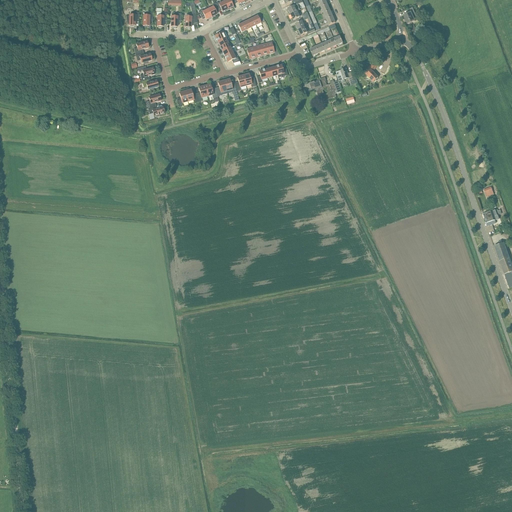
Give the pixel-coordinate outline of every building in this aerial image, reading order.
[(227,0),(224,2),(228,11),(229,11),(228,10),(232,9),(231,8),(233,7),(231,3),(234,2),(233,0),(227,0)] [(292,7),(288,9),(291,15),(297,11),(300,10),(298,7),(299,7),(298,5),(303,2),(301,0),(296,2),(297,4),(294,6),(292,7)] [(218,2),(215,4),(218,10),(221,9),(222,12),(224,11),(225,12),(228,11),(224,2),(219,4),(218,2)] [(213,7),(208,9),(212,18),(216,17),(215,16),(217,15),(215,11),(218,10),(215,4),(212,5),(213,7)] [(321,8),(324,14),(330,11),(328,5),(321,8)] [(403,16),(407,25),(415,21),(414,20),(417,18),(412,8),(408,10),(409,13),(403,16)] [(202,10),(199,12),(200,13),(202,18),(205,17),(206,20),(208,19),(209,20),(212,18),(212,19),(212,18),(208,9),(205,11),(204,10),(202,10)] [(297,11),(291,15),(293,20),(298,18),(300,17),(297,11)] [(324,14),(326,20),(333,17),(330,11),(324,14)] [(127,16),(126,16),(128,24),(129,24),(129,26),(130,26),(130,27),(134,27),(134,26),(135,26),(135,20),(139,20),(139,15),(139,13),(133,12),(132,15),(129,15),(129,16),(127,16)] [(156,12),(156,16),(157,16),(157,22),(157,27),(158,27),(158,28),(162,28),(162,27),(163,27),(163,21),(167,21),(167,16),(167,13),(162,13),(162,12),(156,12)] [(143,16),(143,26),(144,26),(144,28),(148,28),(148,26),(149,26),(149,21),(153,21),(153,13),(147,13),(147,16),(143,16)] [(171,22),(171,27),(172,27),(172,28),(176,29),(176,27),(177,27),(177,21),(181,22),(181,17),(181,14),(175,14),(171,14),(171,17),(171,22)] [(185,23),(185,28),(186,28),(186,29),(190,29),(190,28),(191,28),(191,24),(193,24),(198,23),(197,19),(196,15),(196,14),(189,14),(189,17),(185,17),(185,23)] [(258,16),(253,18),(256,25),(261,23),(258,16)] [(304,21),(308,19),(310,24),(312,23),(309,16),(303,18),(304,21)] [(326,20),(329,26),(335,23),(333,17),(326,20)] [(253,18),(248,21),(251,28),(256,25),(253,18)] [(248,21),(243,23),(246,30),(251,28),(248,21)] [(295,24),(298,30),(305,27),(302,21),(295,24)] [(238,26),(240,30),(241,33),(246,30),(243,23),(238,26)] [(305,27),(298,30),(301,36),(308,33),(305,27)] [(215,37),(217,42),(225,38),(223,33),(215,37),(215,36),(215,37)] [(340,36),(334,39),(337,45),(343,43),(340,36)] [(217,42),(220,47),(228,43),(225,38),(217,42)] [(334,39),(328,42),(331,48),(337,45),(334,39)] [(134,49),(136,55),(142,53),(141,50),(149,48),(148,47),(149,47),(148,43),(147,43),(147,42),(142,43),(142,42),(137,43),(138,44),(136,45),(137,48),(134,49)] [(328,42),(322,44),(325,51),(331,48),(328,42)] [(220,47),(222,52),(230,48),(228,43),(220,47)] [(271,43),(265,44),(268,55),(274,53),(271,43)] [(265,44),(259,46),(262,56),(268,55),(265,44)] [(322,44),(316,47),(319,53),(325,51),(322,44)] [(259,46),(253,48),(256,58),(262,56),(259,46)] [(316,47),(310,49),(313,56),(319,53),(316,47)] [(222,52),(225,57),(233,53),(230,48),(222,52)] [(250,59),(249,59),(249,60),(256,58),(253,48),(247,49),(250,59)] [(142,53),(136,55),(137,61),(141,60),(142,64),(143,63),(143,64),(147,63),(147,62),(152,61),(152,60),(153,59),(152,55),(150,56),(150,54),(143,56),(142,53)] [(233,53),(225,57),(228,63),(228,62),(232,60),(233,63),(239,62),(237,57),(235,58),(233,53)] [(366,74),(369,78),(374,82),(375,81),(378,78),(373,72),(377,66),(373,62),(368,70),(369,71),(366,74)] [(281,65),(276,67),(278,75),(283,74),(284,76),(288,75),(286,69),(283,70),(281,66),(282,66),(281,65)] [(140,75),(142,81),(148,80),(147,77),(155,75),(154,74),(156,73),(155,69),(153,70),(153,68),(148,70),(148,68),(144,70),(144,71),(143,71),(143,74),(140,75)] [(338,75),(340,81),(340,83),(345,82),(344,79),(349,78),(350,82),(354,81),(352,77),(351,73),(348,74),(346,69),(336,72),(337,74),(337,75),(338,75)] [(260,76),(257,77),(259,83),(262,82),(262,80),(267,79),(265,70),(259,71),(259,72),(260,76)] [(247,74),(243,75),(246,86),(251,85),(252,87),(256,86),(255,80),(251,81),(249,75),(249,74),(247,75),(247,74)] [(239,84),(235,85),(237,91),(241,90),(240,88),(246,86),(243,75),(239,76),(239,77),(237,78),(239,84)] [(329,99),(336,97),(335,94),(342,92),(339,84),(335,85),(333,80),(330,82),(331,84),(326,86),(325,84),(326,83),(325,81),(326,81),(325,78),(320,79),(320,80),(309,84),(312,90),(316,89),(316,90),(318,94),(319,97),(321,96),(322,100),(328,98),(329,99)] [(227,79),(223,80),(227,94),(237,91),(235,85),(231,86),(230,80),(228,80),(227,79)] [(148,80),(142,81),(144,88),(147,87),(148,90),(149,90),(150,91),(154,90),(153,89),(158,87),(158,86),(159,86),(158,82),(157,82),(156,81),(149,83),(148,80)] [(220,89),(216,90),(218,97),(227,94),(223,80),(220,81),(220,82),(218,83),(220,89)] [(208,84),(204,86),(207,97),(213,95),(213,98),(218,97),(216,90),(212,91),(210,85),(211,85),(210,85),(208,85),(208,84)] [(200,94),(197,96),(198,102),(202,101),(202,98),(207,97),(204,86),(200,87),(201,87),(198,88),(199,88),(200,94)] [(189,90),(185,91),(188,102),(193,100),(194,103),(198,102),(197,96),(193,97),(191,90),(189,91),(189,90)] [(181,100),(177,101),(179,107),(183,106),(182,103),(188,102),(185,91),(181,92),(181,93),(179,93),(179,94),(181,100)] [(146,102),(148,108),(154,107),(153,103),(161,101),(161,100),(162,100),(161,96),(160,96),(159,95),(154,96),(154,95),(150,96),(150,97),(149,97),(150,101),(146,102)] [(154,107),(148,108),(150,115),(153,114),(154,117),(155,116),(156,118),(160,117),(160,115),(164,114),(164,113),(165,112),(164,108),(163,109),(163,108),(155,110),(154,107)] [(485,218),(487,226),(496,223),(495,220),(499,219),(498,215),(497,216),(495,210),(483,215),(484,219),(485,218)] [(494,247),(504,274),(511,271),(511,265),(504,243),(502,244),(502,241),(501,241),(500,241),(500,242),(499,242),(500,245),(494,247)]
